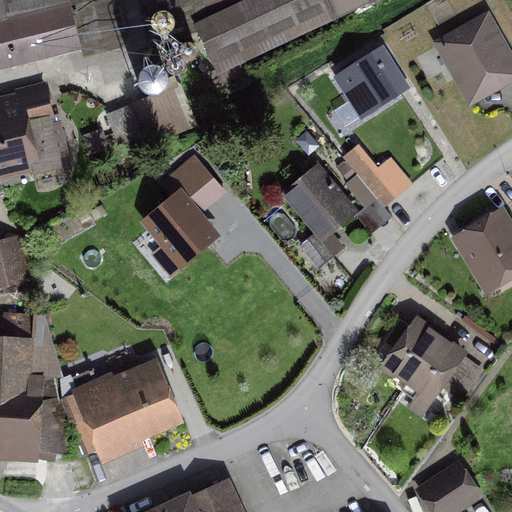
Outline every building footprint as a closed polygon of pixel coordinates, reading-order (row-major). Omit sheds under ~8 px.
[(113,0),(0,0),(0,74),(83,52),(85,61),(127,49),(113,0)] [(145,0),(151,13),(177,4),(186,0),(145,0)] [(186,0),(177,4),(191,36),(201,31),(218,71),(374,0),(186,0)] [(153,19),(152,27),(156,32),(161,35),(167,34),(172,29),(174,24),(172,18),(166,13),(158,14),(153,19)] [(511,54),(490,15),(434,47),(469,109),(511,85),(511,54)] [(166,53),(172,52),(176,47),(175,41),(171,37),(164,38),(160,44),(161,50),(166,53)] [(183,57),(187,59),(193,59),(198,54),(198,48),(195,44),(190,41),(184,43),(181,47),(180,52),(183,57)] [(383,50),(335,79),(362,122),(410,93),(383,50)] [(164,65),(168,71),(174,72),(179,70),(181,65),(179,59),(174,56),(168,58),(164,65)] [(141,88),(146,93),(153,95),(161,94),(166,89),(169,81),(167,74),(162,68),(154,66),(147,68),(141,73),(139,80),(141,88)] [(49,83),(0,93),(0,182),(68,168),(49,83)] [(136,105),(108,116),(119,145),(148,134),(136,105)] [(412,186),(393,163),(380,174),(360,149),(336,168),(348,184),(359,176),(376,199),(385,209),(412,186)] [(322,168),(285,197),(314,234),(322,243),(358,215),(322,168)] [(376,199),(359,176),(348,184),(365,207),(376,199)] [(179,196),(148,222),(182,263),(213,237),(179,196)] [(511,219),(506,210),(452,242),(483,294),(511,276),(511,219)] [(322,243),(314,234),(303,244),(321,265),(332,256),(322,243)] [(19,239),(0,244),(0,291),(32,283),(19,239)] [(0,460),(56,461),(58,351),(34,351),(35,316),(4,315),(3,338),(0,337),(0,460)] [(408,383),(439,335),(417,321),(413,327),(399,318),(383,342),(395,349),(383,367),(408,383)] [(439,335),(408,383),(419,390),(407,407),(424,418),(443,388),(464,402),(484,371),(465,359),(468,354),(439,335)] [(158,357),(74,394),(104,462),(188,426),(158,357)] [(458,464),(445,473),(463,500),(476,492),(458,464)] [(450,508),(463,500),(445,473),(433,480),(450,508)] [(243,511),(229,478),(148,511),(243,511)] [(434,511),(443,511),(450,508),(433,480),(420,489),(434,511)]
